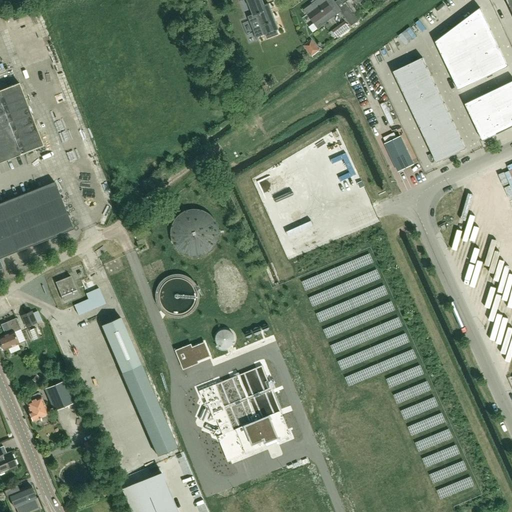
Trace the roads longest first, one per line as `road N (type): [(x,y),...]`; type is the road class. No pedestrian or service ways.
road 1 (unclassified): [(410,197),(511,421)]
road 2 (tertiary): [(57,511),(0,383)]
